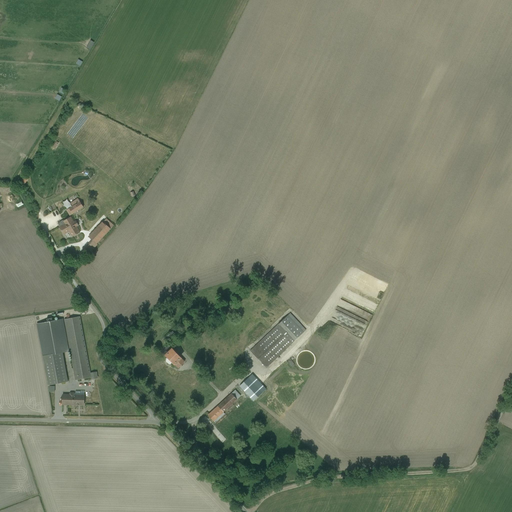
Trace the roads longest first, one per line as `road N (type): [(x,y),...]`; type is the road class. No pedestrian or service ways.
road 1 (track): [(251,511),(261,496),(316,480),(479,468),(511,399)]
road 2 (unclassified): [(71,273),(103,325),(104,363),(161,422)]
road 3 (unclassified): [(161,422),(0,420)]
